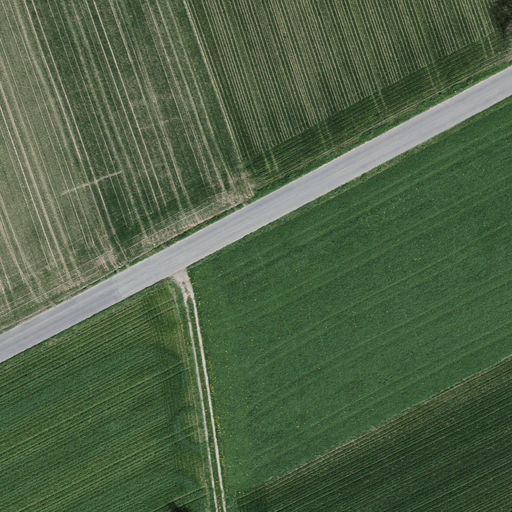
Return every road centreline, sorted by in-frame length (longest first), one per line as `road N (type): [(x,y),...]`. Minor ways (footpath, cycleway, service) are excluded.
road 1 (unclassified): [(0,351),(511,88)]
road 2 (track): [(218,511),(179,261)]
